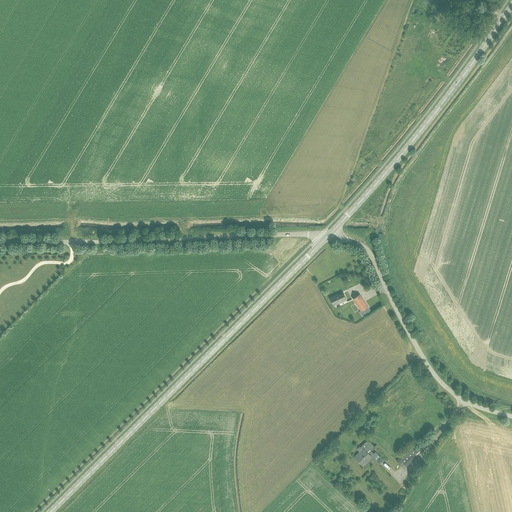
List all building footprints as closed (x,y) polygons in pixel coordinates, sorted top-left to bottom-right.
[(468,25),(469,14),(463,13),(462,21),(460,20),(460,24),(468,25)] [(334,306),(347,300),(343,293),(340,295),(338,296),(337,294),(330,298),(334,306)] [(360,294),(353,299),(364,315),(371,311),(360,294)] [(378,464),(383,459),(376,452),(373,454),(370,452),(374,448),(367,441),(361,446),(364,449),(355,458),(364,467),(373,458),(378,464)] [(414,459),(413,457),(419,451),(416,448),(414,450),(411,446),(396,461),(401,466),(403,464),(406,467),(414,459)]
